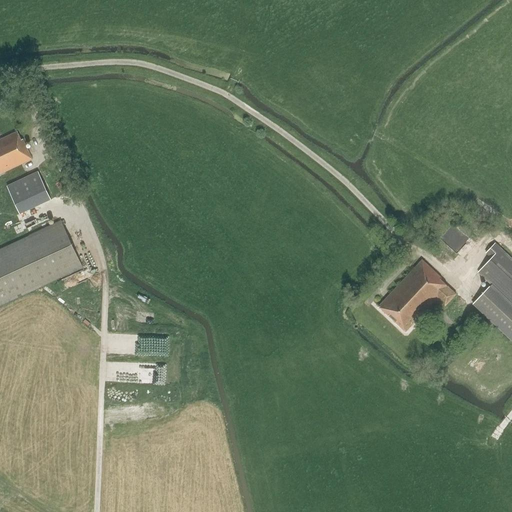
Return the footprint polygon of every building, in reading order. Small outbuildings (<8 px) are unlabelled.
[(32,159),(23,139),(21,140),(17,132),(0,139),(0,201),(11,224),(42,209),(21,164),(32,159)] [(29,236),(0,249),(0,305),(82,268),(61,221),(29,236)] [(486,253),(491,258),(477,273),(511,304),(511,258),(495,243),(486,253)] [(442,278),(422,260),(379,306),(406,332),(413,324),(412,323),(415,319),(417,320),(437,298),(445,305),(439,312),(454,326),(471,307),(457,294),(456,294),(441,280),(442,278)] [(511,307),(489,286),(473,304),(511,340),(511,307)]
